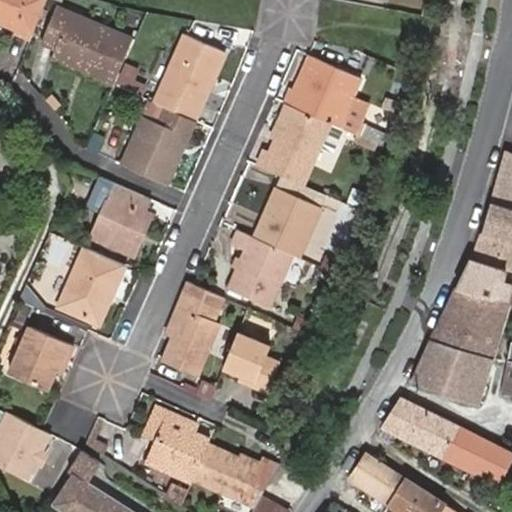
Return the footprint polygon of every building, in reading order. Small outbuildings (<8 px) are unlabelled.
[(0,0),(0,23),(32,36),(46,0),(0,0)] [(115,73),(131,36),(55,6),(40,43),(50,47),(115,73)] [(153,100),(192,116),(222,47),(182,30),(153,100)] [(111,83),(115,73),(50,47),(46,56),(111,83)] [(294,87),(287,102),(293,104),(332,122),(340,125),(350,102),(361,75),(314,55),(299,89),(294,87)] [(122,61),(116,86),(139,92),(145,67),(122,61)] [(399,99),(388,95),(386,106),(395,110),(399,99)] [(165,180),(192,116),(153,100),(149,98),(121,161),(165,180)] [(364,108),(350,102),(340,125),(354,131),(364,108)] [(267,149),(261,164),(306,183),(332,122),(293,104),(272,151),(267,149)] [(511,154),(506,152),(493,198),(511,204),(511,154)] [(144,192),(113,180),(90,235),(135,253),(141,238),(133,234),(144,208),(138,206),(144,192)] [(275,210),(285,187),(279,184),(269,207),(275,210)] [(258,233),(296,250),(302,253),(322,204),(285,187),(275,210),(269,207),(258,233)] [(511,204),(493,198),(484,230),(511,238),(511,204)] [(152,212),(144,208),(133,234),(141,238),(152,212)] [(258,233),(244,228),(239,240),(251,245),(235,285),(273,301),(296,250),(258,233)] [(511,238),(484,230),(471,259),(508,270),(511,270),(511,238)] [(128,262),(88,246),(63,305),(95,320),(108,291),(114,294),(128,262)] [(323,262),(339,269),(343,259),(328,252),(323,262)] [(471,259),(469,258),(457,286),(511,301),(511,298),(511,282),(504,280),(508,270),(471,259)] [(184,309),(173,335),(162,359),(196,373),(217,324),(211,321),(222,294),(190,281),(178,307),(184,309)] [(505,318),(510,303),(511,301),(457,286),(433,336),(494,353),(505,318)] [(108,291),(95,320),(101,322),(114,294),(108,291)] [(167,333),(173,335),(184,309),(178,307),(167,333)] [(47,389),(56,371),(62,357),(67,359),(73,345),(30,326),(9,374),(47,389)] [(270,346),(240,332),(225,367),(244,376),(254,380),(252,386),(267,393),(280,362),(267,355),(270,346)] [(494,353),(433,336),(411,382),(478,403),(494,353)] [(511,345),(502,392),(511,394),(511,345)] [(62,357),(56,371),(61,374),(67,359),(62,357)] [(242,381),(252,386),(254,380),(244,376),(242,381)] [(383,426),(446,456),(460,427),(401,398),(383,426)] [(141,440),(154,446),(166,419),(197,431),(198,428),(155,409),(141,440)] [(51,434),(10,413),(0,433),(0,468),(27,482),(38,460),(43,450),(51,434)] [(208,446),(210,440),(195,435),(197,431),(166,419),(154,446),(146,467),(191,487),(193,483),(208,446)] [(511,452),(460,427),(446,456),(501,483),(511,458),(511,452)] [(253,507),(274,473),(208,446),(193,483),(244,504),(253,507)] [(43,450),(38,460),(45,463),(50,455),(43,450)] [(139,511),(95,484),(90,481),(100,462),(83,452),(72,470),(75,472),(55,503),(69,511),(139,511)] [(460,511),(366,452),(354,472),(361,477),(359,482),(405,511),(460,511)] [(361,477),(354,472),(351,477),(359,482),(361,477)] [(189,489),(173,481),(168,493),(183,502),(189,489)] [(263,497),(255,511),(287,511),(289,509),(263,497)]
